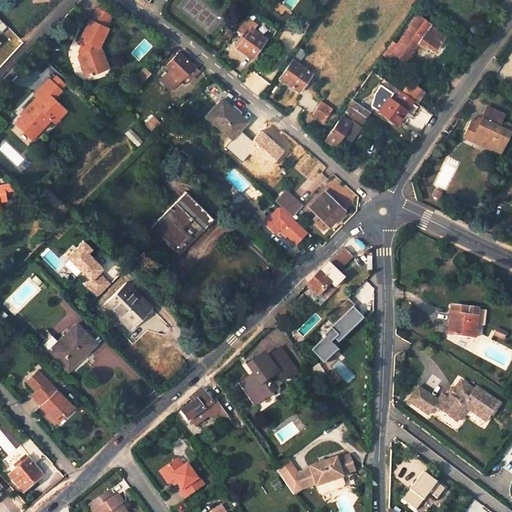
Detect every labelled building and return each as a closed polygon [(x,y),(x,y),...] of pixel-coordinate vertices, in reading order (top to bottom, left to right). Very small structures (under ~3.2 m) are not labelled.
[(79,55),(86,75),(104,68),(97,50),(108,27),(107,26),(112,15),(98,8),(92,19),(90,19),(79,42),(84,45),(81,50),(83,54),(79,55)] [(237,47),(251,58),(265,39),(241,21),(236,30),(244,36),(237,47)] [(404,61),(415,46),(431,57),(440,43),(436,40),(424,32),(411,22),(396,44),(392,42),(383,55),(387,57),(390,52),(403,60),(404,61)] [(97,50),(104,68),(108,67),(101,49),(97,50)] [(299,90),(311,73),(299,64),(302,60),(306,53),(300,49),(280,77),(299,90)] [(193,66),(179,52),(165,66),(169,70),(160,79),(170,89),(184,75),(193,66)] [(387,57),(400,66),(403,60),(390,52),(387,57)] [(193,66),(184,75),(189,80),(198,72),(193,66)] [(140,83),(149,73),(144,68),(135,77),(140,83)] [(37,95),(26,108),(28,110),(23,114),(16,122),(25,130),(27,129),(32,133),(38,127),(41,130),(52,118),(55,122),(66,110),(54,98),(52,97),(60,88),(49,78),(35,93),(37,95)] [(413,99),(420,90),(420,89),(409,82),(402,92),(413,99)] [(372,107),(375,109),(385,95),(394,101),(397,96),(387,89),(381,85),(375,94),(373,101),(372,107)] [(54,98),(62,90),(60,88),(52,97),(54,98)] [(418,103),(424,93),(420,90),(413,99),(414,100),(418,103)] [(396,124),(414,100),(413,99),(402,92),(401,91),(397,96),(394,101),(385,95),(375,109),(379,112),(396,124)] [(352,107),(356,102),(351,99),(347,104),(350,106),(352,107)] [(222,100),(207,117),(243,148),(258,131),(247,121),(245,123),(238,117),(239,115),(222,100)] [(330,108),(319,100),(311,111),(322,119),(330,108)] [(370,111),(356,102),(352,107),(358,112),(366,117),(370,111)] [(351,138),(357,128),(360,126),(352,120),(358,112),(352,107),(350,106),(324,140),(332,146),(338,139),(339,140),(340,139),(344,134),(350,138),(351,138)] [(478,125),(474,123),(470,122),(464,135),(472,138),(470,142),(487,149),(489,145),(500,150),(508,132),(497,127),(499,123),(502,115),(485,108),(480,120),(478,125)] [(360,126),(366,117),(358,112),(352,120),(360,126)] [(393,129),(396,124),(379,112),(375,117),(393,129)] [(497,127),(508,132),(510,127),(499,123),(497,127)] [(25,130),(33,138),(41,130),(38,127),(32,133),(27,129),(25,130)] [(392,137),(380,128),(375,134),(388,143),(392,137)] [(346,144),(350,138),(344,134),(340,139),(346,144)] [(487,149),(498,154),(500,150),(489,145),(487,149)] [(284,190),(275,200),(290,215),(300,204),(284,190)] [(440,193),(433,190),(430,197),(437,200),(440,193)] [(184,192),(149,228),(154,232),(175,252),(189,238),(180,229),(190,219),(199,228),(202,230),(212,219),(184,192)] [(324,192),(309,207),(315,213),(311,218),(323,230),(327,225),(342,210),(324,192)] [(277,228),(294,244),(305,234),(278,208),(263,223),(273,232),(277,228)] [(189,238),(199,228),(190,219),(180,229),(189,238)] [(101,273),(106,268),(90,253),(93,249),(84,239),(66,258),(87,278),(83,283),(98,297),(111,283),(101,273)] [(344,248),(307,286),(317,296),(330,284),(334,288),(343,279),(336,272),(337,271),(338,272),(342,268),(341,267),(345,263),(345,264),(352,257),(344,248)] [(114,307),(131,325),(150,306),(126,282),(104,303),(111,310),(114,307)] [(297,297),(279,315),(288,327),(309,308),(297,297)] [(326,319),(333,326),(322,336),(324,338),(329,343),(333,339),(337,344),(362,319),(356,313),(359,310),(347,298),(326,319)] [(449,315),(448,327),(446,327),(446,336),(471,338),(473,317),(464,316),(465,309),(446,307),(446,315),(449,315)] [(57,341),(48,331),(44,337),(45,346),(46,347),(47,348),(66,369),(94,342),(76,323),(57,341)] [(329,343),(324,338),(310,351),(323,364),(336,351),(329,343)] [(277,352),(292,375),(296,373),(280,350),(277,352)] [(254,405),(273,393),(266,382),(275,375),(280,383),(292,375),(277,352),(266,360),(263,356),(248,367),(254,376),(240,385),(254,405)] [(73,406),(47,379),(37,370),(27,380),(36,389),(32,393),(42,403),(39,405),(47,413),(53,419),(60,413),(63,416),(73,406)] [(212,404),(223,394),(212,379),(207,385),(201,389),(212,404)] [(485,423),(497,405),(474,389),(473,391),(459,382),(452,392),(449,396),(446,401),(440,397),(436,403),(416,389),(407,403),(427,417),(432,408),(455,424),(464,409),(485,423)] [(212,404),(201,389),(192,397),(196,401),(180,413),(186,421),(187,420),(190,425),(205,414),(210,417),(217,410),(212,404)] [(54,424),(63,416),(60,413),(53,419),(47,413),(45,415),(54,424)] [(286,456),(272,465),(292,494),(301,490),(296,474),(295,472),(286,456)] [(310,470),(296,474),(301,490),(315,485),(315,486),(341,477),(340,476),(349,473),(354,471),(349,456),(344,457),(335,460),(334,459),(309,468),(310,470)] [(16,469),(8,476),(22,492),(41,476),(27,460),(26,460),(23,457),(16,464),(17,464),(14,466),(16,469)] [(192,484),(181,470),(183,468),(178,460),(160,474),(165,481),(166,480),(171,486),(173,491),(171,492),(168,494),(176,505),(193,493),(189,486),(192,484)] [(250,468),(235,479),(244,491),(259,480),(250,468)] [(422,472),(401,498),(416,509),(428,493),(436,499),(444,489),(422,472)] [(341,477),(315,486),(318,494),(321,495),(342,488),(344,485),(341,477)] [(91,511),(120,511),(118,509),(121,507),(124,505),(118,497),(114,499),(109,493),(89,508),(91,511)]
